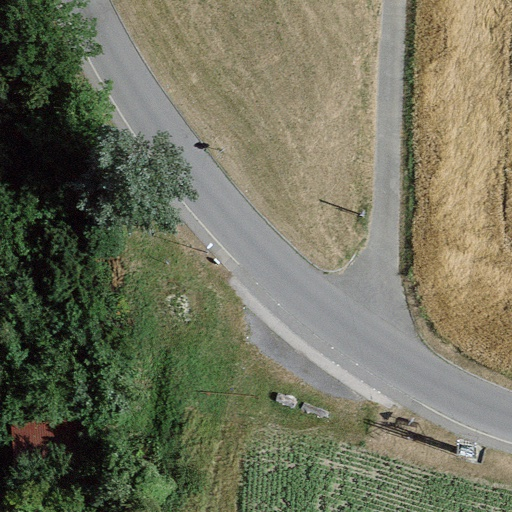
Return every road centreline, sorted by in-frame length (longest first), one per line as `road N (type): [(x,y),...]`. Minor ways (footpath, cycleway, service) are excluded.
road 1 (unclassified): [(511,414),(382,352),(279,268),(129,83),(89,0)]
road 2 (track): [(382,352),(393,0)]
